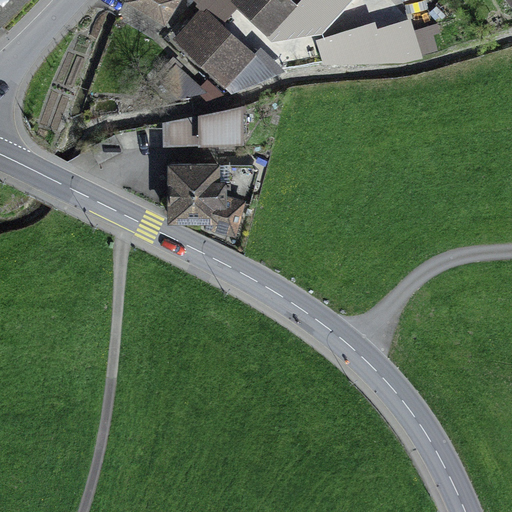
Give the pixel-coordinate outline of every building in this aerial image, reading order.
[(0,0),(0,34),(31,0),(0,0)] [(127,0),(125,4),(165,29),(182,0),(127,0)] [(192,0),(201,8),(207,14),(208,12),(220,0),(192,0)] [(235,0),(231,5),(272,40),(301,10),(298,7),(304,0),(235,0)] [(511,0),(503,0),(511,10),(511,0)] [(201,8),(173,42),(232,97),(287,73),(261,49),(255,56),(208,12),(207,14),(201,8)] [(375,25),(317,43),(323,65),(388,65),(380,40),(375,25)] [(412,30),(380,40),(388,65),(421,59),(412,30)] [(164,125),(164,146),(243,146),(243,109),(164,125)] [(169,215),(209,215),(208,222),(236,230),(247,192),(252,192),(260,162),(255,157),(169,158),(169,215)]
